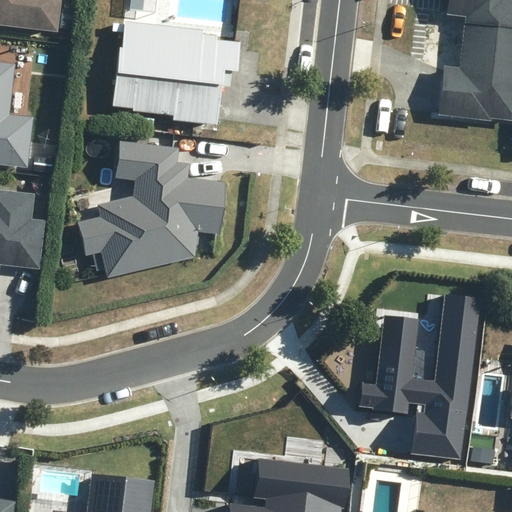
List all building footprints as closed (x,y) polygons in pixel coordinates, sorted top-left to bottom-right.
[(0,0),(0,24),(58,31),(61,0),(0,0)] [(488,122),(511,124),(511,0),(433,0),(443,1),(441,19),(460,21),(455,72),(440,70),(434,120),(487,125),(488,122)] [(199,33),(121,25),(117,53),(114,53),(108,111),(168,117),(168,124),(211,129),(216,90),(224,91),(226,76),(231,77),(235,47),(211,44),(212,40),(199,39),(199,33)] [(0,164),(27,168),(33,118),(9,115),(15,64),(0,62),(0,164)] [(102,282),(190,261),(193,236),(215,238),(221,187),(184,183),(185,168),(172,166),(174,152),(115,146),(111,183),(130,185),(129,200),(92,209),(95,222),(73,227),(81,260),(96,257),(102,282)] [(0,264),(0,263),(39,267),(44,221),(31,220),(34,195),(0,190),(0,264)] [(411,454),(461,460),(480,300),(446,296),(435,382),(411,379),(419,319),(383,315),(375,384),(362,382),(359,406),(372,408),(372,410),(407,414),(408,402),(426,405),(425,414),(416,413),(413,437),(411,454)] [(343,511),(348,471),(256,460),(251,498),(265,500),(264,506),(229,502),(227,511),(343,511)] [(150,511),(154,481),(92,474),(88,511),(71,511),(53,510),(52,511),(150,511)] [(0,511),(13,511),(15,503),(0,500),(0,511)]
